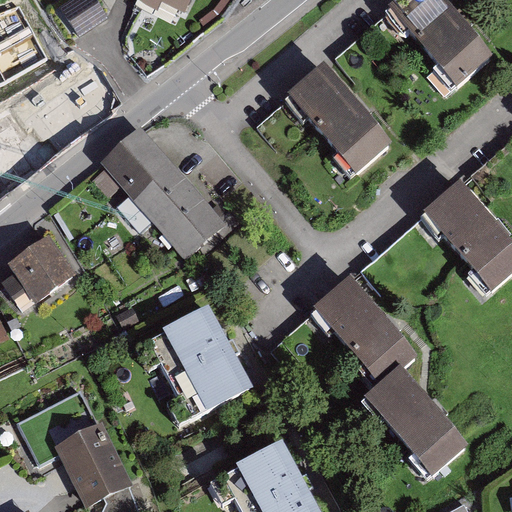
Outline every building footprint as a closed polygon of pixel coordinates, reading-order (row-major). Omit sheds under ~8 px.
[(95,0),(73,0),(58,10),(78,43),(110,24),(95,0)] [(159,15),(163,7),(186,19),(195,0),(136,0),(135,3),(159,15)] [(435,0),(401,0),(383,16),(451,91),(488,58),(435,0)] [(11,136),(0,142),(0,177),(8,192),(130,120),(100,68),(4,125),(11,136)] [(319,71),(281,103),(347,182),(385,150),(319,71)] [(232,225),(140,132),(99,172),(192,265),(232,225)] [(511,282),(511,253),(456,189),(419,222),(489,303),(511,282)] [(76,280),(48,243),(10,272),(38,309),(76,280)] [(346,288),(315,316),(380,388),(357,409),(430,488),(469,453),(399,376),(414,363),(346,288)] [(207,309),(156,337),(203,422),(254,394),(207,309)] [(0,316),(0,347),(14,340),(0,316)] [(102,428),(54,454),(85,511),(95,511),(136,491),(102,428)] [(318,511),(280,445),(230,472),(252,511),(318,511)]
